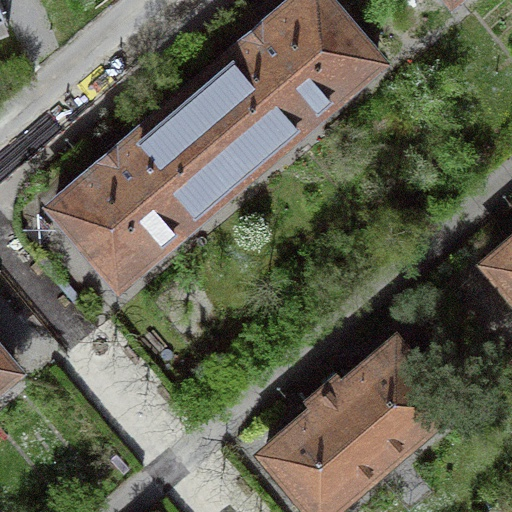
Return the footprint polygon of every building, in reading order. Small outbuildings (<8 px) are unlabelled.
[(292,0),(258,30),(185,92),(248,166),(378,56),(329,0),(292,0)] [(116,150),(56,201),(119,276),(248,166),(185,92),(116,150)] [(511,238),(489,258),(511,285),(511,238)] [(319,403),(266,448),(320,511),(451,401),(396,337),(343,382),(337,376),(325,386),(313,396),(319,403)] [(0,377),(13,366),(0,350),(0,377)]
